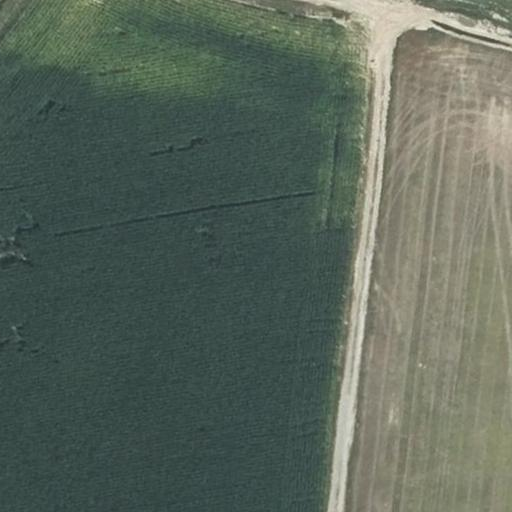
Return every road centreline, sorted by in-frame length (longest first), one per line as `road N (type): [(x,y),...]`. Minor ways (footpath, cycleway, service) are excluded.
road 1 (track): [(394,9),(340,511)]
road 2 (track): [(308,0),(394,9),(511,41)]
